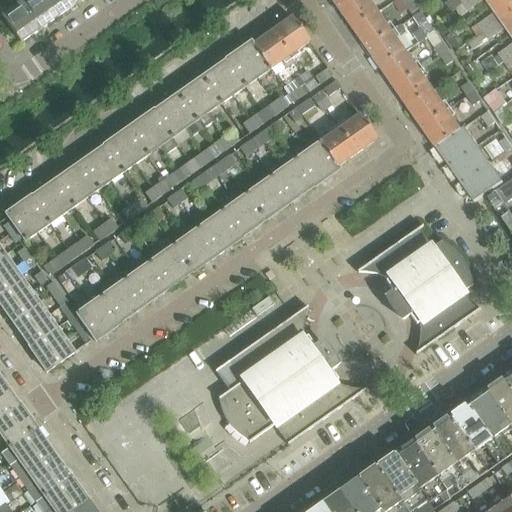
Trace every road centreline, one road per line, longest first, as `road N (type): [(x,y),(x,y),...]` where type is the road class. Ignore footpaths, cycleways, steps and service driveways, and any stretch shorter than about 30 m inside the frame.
road 1 (residential): [(42,400),(405,144),(304,0)]
road 2 (residential): [(0,202),(60,160),(75,135),(132,109),(287,0)]
road 3 (residential): [(259,511),(511,332)]
road 4 (residential): [(8,76),(26,73),(130,0)]
road 5 (residential): [(115,511),(42,400)]
